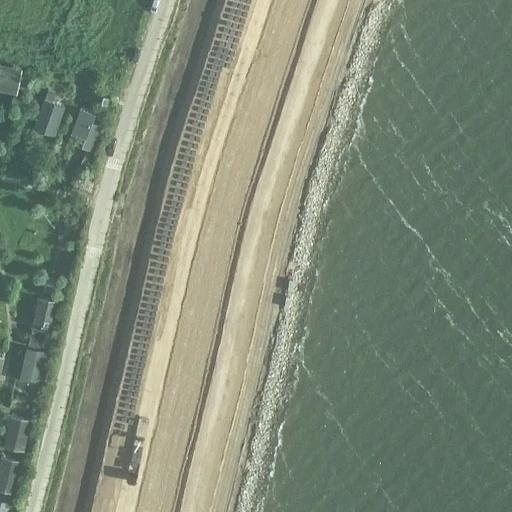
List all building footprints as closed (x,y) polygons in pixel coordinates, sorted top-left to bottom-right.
[(0,91),(15,95),(20,73),(0,68),(0,91)] [(51,136),(63,103),(46,97),(33,131),(51,136)] [(100,129),(96,127),(99,118),(81,111),(72,133),(82,137),(80,141),(86,144),(87,139),(95,142),(100,129)] [(53,333),(59,305),(37,300),(30,328),(53,333)] [(42,387),(49,353),(28,348),(21,382),(42,387)] [(26,453),(33,423),(12,418),(4,447),(26,453)] [(0,493),(16,497),(24,464),(3,459),(0,470),(0,493)]
